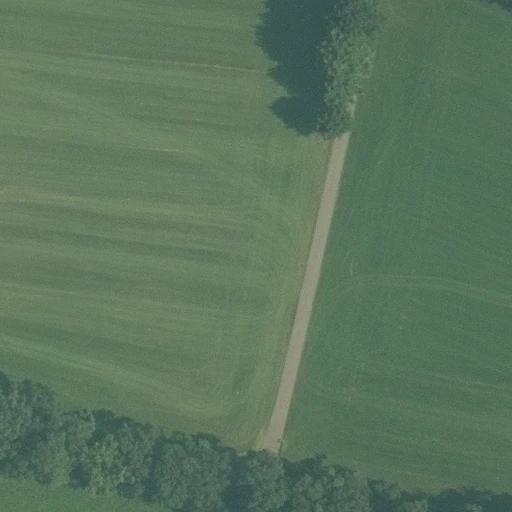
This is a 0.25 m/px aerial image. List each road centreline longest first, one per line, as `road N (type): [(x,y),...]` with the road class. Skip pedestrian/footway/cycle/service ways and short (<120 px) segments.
road 1 (unknown): [(366,0),(245,481)]
road 2 (tertiary): [(0,410),(245,481),(390,511)]
